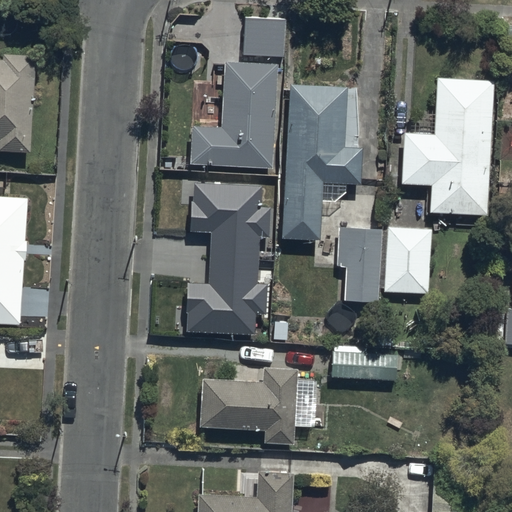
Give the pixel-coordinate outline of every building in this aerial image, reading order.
[(0,154),(29,155),(35,60),(0,57),(0,154)] [(270,163),(273,58),(221,57),(219,123),(188,122),(186,160),(270,163)] [(483,211),(491,76),(491,75),(432,72),(429,129),(402,128),(399,179),(430,180),(428,208),(483,211)] [(343,188),(343,180),(358,180),(360,144),(342,143),(345,82),(288,80),(281,235),(316,236),(318,195),(331,196),(343,188)] [(262,186),(194,183),(192,230),(213,231),(210,286),(191,285),(189,330),(255,334),(256,314),(267,315),(269,284),(258,283),(260,238),(269,238),(271,208),(261,207),(262,186)] [(0,321),(20,322),(25,195),(0,193),(0,321)] [(377,224),(335,222),(334,263),(343,263),(342,296),(375,297),(377,224)] [(427,290),(429,225),(382,223),(381,260),(385,260),(384,289),(427,290)] [(501,338),(502,303),(479,303),(479,338),(501,338)] [(329,350),(328,374),(388,376),(389,353),(380,352),(380,343),(351,342),(351,351),(329,350)] [(312,379),(292,378),(292,363),(261,361),(261,374),(199,371),(197,422),(261,425),(260,438),(289,439),(291,398),(311,399),(312,379)] [(288,511),(289,469),(256,468),(255,490),(194,488),(193,511),(288,511)] [(470,511),(473,471),(453,470),(451,511),(470,511)]
